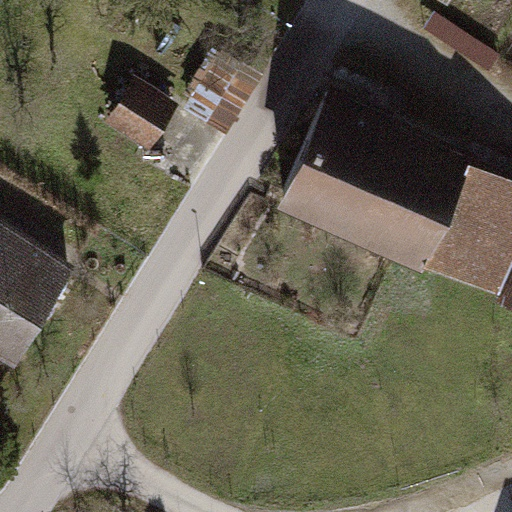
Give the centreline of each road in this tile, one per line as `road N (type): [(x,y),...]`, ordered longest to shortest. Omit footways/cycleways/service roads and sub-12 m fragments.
road 1 (residential): [(339,0),(18,511)]
road 2 (unknown): [(68,432),(216,511)]
